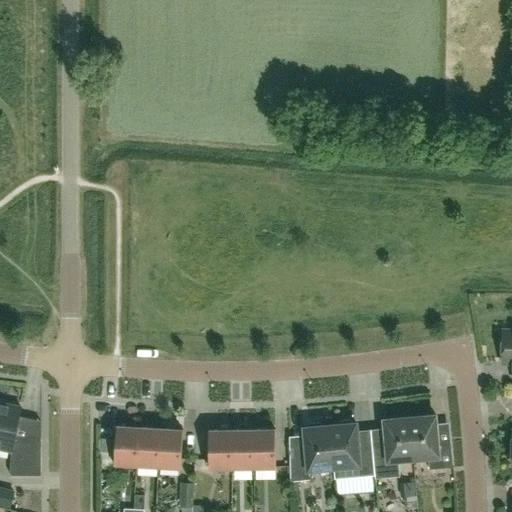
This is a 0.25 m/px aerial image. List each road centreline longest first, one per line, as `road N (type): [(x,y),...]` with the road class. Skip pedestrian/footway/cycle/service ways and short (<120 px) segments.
road 1 (residential): [(478,511),(466,354),(241,375),(68,359)]
road 2 (unclassified): [(68,359),(70,0)]
road 3 (residential): [(68,511),(68,359)]
